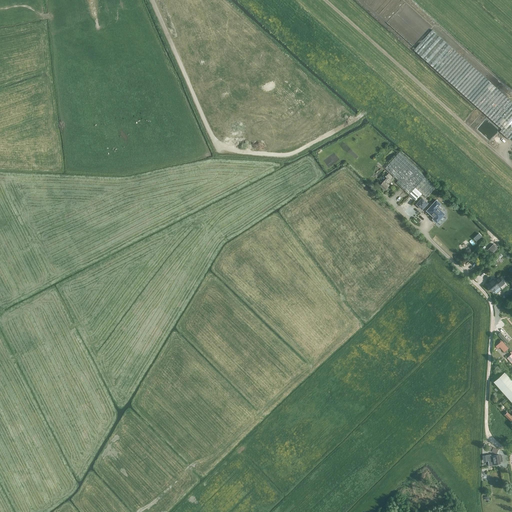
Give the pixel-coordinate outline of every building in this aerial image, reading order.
[(511,129),(511,126),(511,101),(496,87),(432,30),(414,50),(502,129),(500,131),(509,140),(511,136),(511,129)] [(426,198),(437,186),(399,152),(385,168),(398,180),(396,183),(405,190),(416,201),(421,194),(426,198)] [(390,179),(392,177),(388,173),(385,177),(386,178),(379,185),(384,190),(390,185),(388,183),(391,180),(390,179)] [(416,204),(422,209),(428,203),(422,198),(416,204)] [(436,200),(426,211),(433,217),(432,219),(433,219),(432,220),(433,221),(434,222),(435,223),(436,222),(436,223),(444,214),(440,210),(441,209),(438,206),(440,204),(436,200)] [(480,232),(474,237),(476,241),(482,235),(480,232)] [(497,267),(499,264),(501,263),(503,262),(503,261),(500,258),(502,256),(501,253),(496,258),(494,259),(495,260),(492,262),(497,267)] [(495,280),(493,278),(486,285),(492,292),(498,286),(500,288),(505,283),(499,276),(495,280)] [(502,340),(501,341),(501,340),(500,341),(500,342),(495,346),(498,348),(499,347),(500,348),(501,350),(502,349),(504,352),(509,348),(502,340)] [(500,364),(500,365),(508,373),(511,369),(504,360),(500,364)] [(498,375),(500,365),(496,364),(492,380),(494,381),(496,375),(498,375)] [(511,380),(507,374),(504,372),(494,381),(493,381),(511,402),(511,380)] [(485,456),(486,457),(485,457),(485,455),(483,456),(483,455),(482,455),(482,458),(483,457),(484,460),(486,459),(486,461),(490,460),(491,463),(488,463),(489,467),(496,465),(496,464),(500,463),(499,455),(491,456),(491,455),(485,456)]
